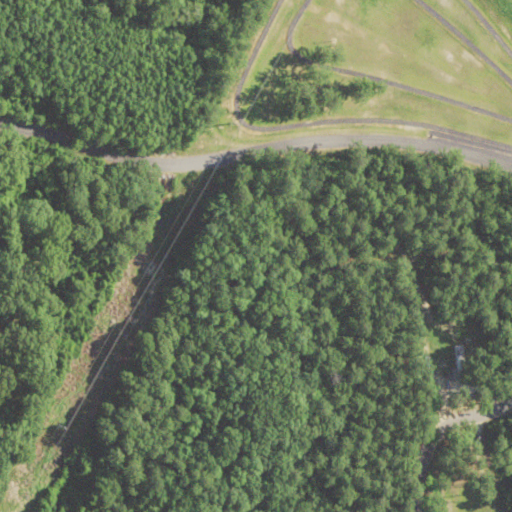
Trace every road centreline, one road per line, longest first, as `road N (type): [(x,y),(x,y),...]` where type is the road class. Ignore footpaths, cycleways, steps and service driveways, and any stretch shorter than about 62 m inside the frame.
road 1 (residential): [(511,168),(446,147),(373,138),(304,140),(169,165),(0,124)]
road 2 (residential): [(511,404),(427,443),(415,511)]
